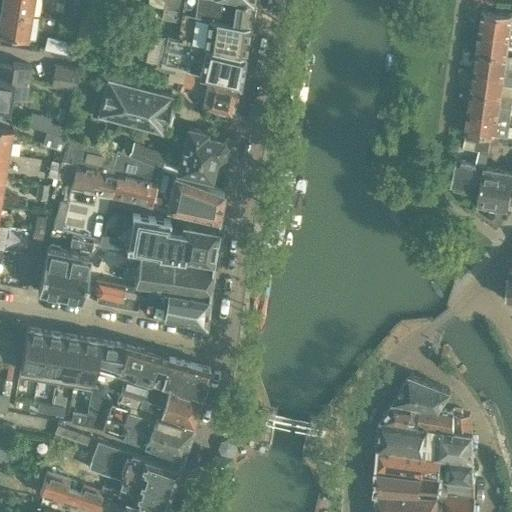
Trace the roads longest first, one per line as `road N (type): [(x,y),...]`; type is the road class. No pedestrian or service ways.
road 1 (residential): [(278,0),(227,343)]
road 2 (residential): [(227,343),(0,297)]
road 3 (residential): [(409,349),(476,413),(491,511)]
road 4 (residential): [(351,511),(368,398),(409,349)]
road 5 (residential): [(227,343),(218,406),(186,511)]
